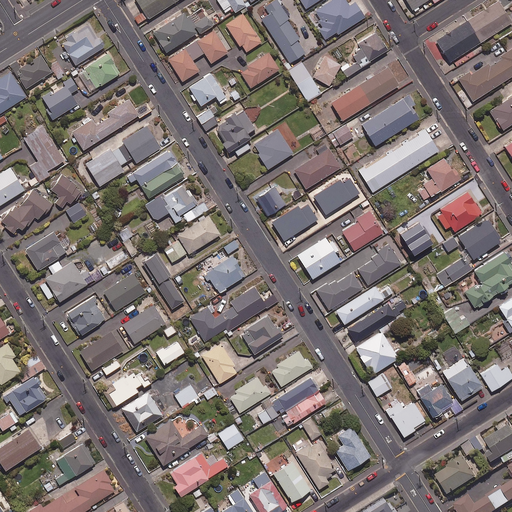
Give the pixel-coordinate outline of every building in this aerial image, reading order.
[(176,0),(136,0),(148,18),(176,0)] [(245,5),(242,0),(217,0),(224,10),(231,6),(234,12),(245,5)] [(287,19),(289,18),(287,14),(290,12),(283,1),(279,3),(277,0),(272,0),(264,5),(269,12),(261,18),(290,62),(305,52),(297,39),(299,38),(287,19)] [(349,4),(346,0),(330,0),(314,11),(321,22),(317,25),(325,38),(336,31),(338,34),(364,16),(354,0),(349,4)] [(405,0),(412,10),(427,0),(405,0)] [(511,21),(498,0),(497,0),(436,40),(450,62),(511,22),(511,21)] [(198,31),(184,9),(152,29),(166,51),(198,31)] [(261,41),(243,13),(225,24),(244,53),(261,41)] [(213,25),(207,15),(194,23),(200,33),(213,25)] [(103,46),(88,22),(59,40),(74,64),(103,46)] [(227,51),(214,29),(168,58),(182,80),(199,70),(192,59),(204,52),(211,62),(227,51)] [(387,48),(375,31),(358,42),(362,48),(347,57),(352,64),(349,66),(347,62),(341,67),(347,76),(387,48)] [(471,74),(468,70),(458,77),(472,100),(511,75),(511,46),(500,55),(502,58),(489,66),(488,63),(471,74)] [(279,69),(268,51),(239,70),(250,87),(279,69)] [(120,72),(107,52),(77,72),(89,91),(120,72)] [(51,71),(40,54),(16,70),(27,87),(51,71)] [(341,64),(325,54),(312,75),(327,85),(341,64)] [(321,92),(301,60),(291,67),(297,77),(294,79),(307,100),(321,92)] [(56,61),(50,65),(57,78),(64,74),(56,61)] [(398,84),(388,67),(331,102),(342,119),(398,84)] [(0,112),(26,96),(9,71),(0,76),(0,112)] [(227,98),(222,91),(210,72),(187,86),(199,105),(214,96),(219,103),(227,98)] [(78,88),(71,77),(60,84),(62,87),(53,92),(52,90),(41,96),(54,117),(77,103),(70,93),(78,88)] [(503,129),(511,122),(511,93),(510,95),(511,96),(490,110),(503,129)] [(415,104),(408,94),(362,123),(375,145),(419,117),(412,106),(415,104)] [(71,130),(83,150),(137,116),(138,118),(151,110),(145,101),(135,107),(129,98),(107,112),(110,116),(96,124),(91,117),(71,130)] [(217,122),(209,110),(198,117),(206,130),(217,122)] [(228,152),(251,136),(248,132),(255,127),(244,110),(236,115),(233,112),(224,118),(226,121),(217,127),(226,139),(221,142),(228,152)] [(353,136),(346,124),(328,135),(335,147),(353,136)] [(64,159),(42,125),(23,137),(38,160),(30,165),(40,180),(49,174),(46,170),(64,159)] [(160,147),(146,125),(85,163),(99,185),(123,170),(120,164),(133,156),(136,162),(160,147)] [(293,152),(277,128),(252,144),(268,168),(293,152)] [(438,150),(425,129),(359,171),(372,191),(438,150)] [(340,167),(329,148),(294,169),(305,188),(340,167)] [(185,174),(169,149),(126,175),(130,181),(136,178),(148,197),(185,174)] [(449,166),(444,157),(426,168),(432,178),(414,188),(422,201),(460,178),(452,164),(449,166)] [(0,203),(24,189),(9,166),(0,172),(0,203)] [(81,188),(61,174),(51,188),(59,195),(54,201),(62,207),(66,200),(70,203),(81,188)] [(359,192),(350,177),(341,182),(339,178),(313,194),(325,213),(359,192)] [(199,204),(184,183),(165,196),(163,192),(146,204),(157,219),(168,211),(175,222),(185,215),(189,221),(208,208),(203,201),(199,204)] [(285,203),(276,189),(272,188),(256,197),(267,215),(285,203)] [(50,202),(33,189),(18,208),(14,205),(2,220),(15,230),(18,226),(21,229),(32,215),(37,218),(50,202)] [(448,226),(450,224),(454,230),(481,213),(467,191),(441,207),(444,211),(437,216),(445,228),(448,226)] [(86,214),(78,201),(65,210),(73,222),(86,214)] [(439,211),(434,202),(421,210),(427,219),(439,211)] [(317,218),(307,203),(299,208),(297,205),(271,221),(283,239),(317,218)] [(383,232),(369,210),(356,218),(357,221),(342,231),(354,250),(383,232)] [(220,233),(208,214),(177,234),(179,238),(163,248),(171,261),(188,251),(189,253),(220,233)] [(502,240),(485,216),(458,236),(474,259),(502,240)] [(442,242),(452,235),(454,234),(448,226),(445,228),(432,236),(438,244),(442,242)] [(132,235),(127,227),(118,232),(131,255),(137,252),(128,237),(132,235)] [(58,239),(51,228),(37,237),(35,234),(21,243),(38,269),(66,251),(63,247),(70,243),(65,235),(58,239)] [(459,245),(452,235),(442,242),(448,252),(459,245)] [(340,260),(325,236),(297,254),(312,278),(340,260)] [(239,246),(234,239),(223,246),(228,253),(239,246)] [(401,263),(389,245),(356,266),(367,284),(401,263)] [(500,293),(509,287),(508,285),(511,282),(511,264),(504,251),(474,270),(481,281),(464,291),(474,307),(477,305),(478,307),(494,297),(493,295),(499,291),(500,293)] [(184,300),(154,253),(142,260),(172,307),(184,300)] [(245,274),(231,254),(205,272),(219,292),(245,274)] [(470,269),(462,257),(436,274),(444,286),(470,269)] [(62,267),(58,260),(48,266),(52,273),(44,278),(59,301),(86,283),(83,278),(89,275),(86,270),(80,273),(72,260),(62,267)] [(362,287),(352,272),(337,282),(335,279),(317,290),(328,308),(362,287)] [(145,291),(133,273),(103,292),(115,310),(145,291)] [(383,299),(375,285),(336,310),(344,323),(383,299)] [(261,297),(254,286),(229,301),(232,306),(214,317),(207,305),(189,316),(204,341),(224,329),(225,332),(277,300),(272,291),(261,297)] [(408,308),(399,295),(346,328),(355,342),(408,308)] [(98,307),(91,296),(66,312),(80,335),(110,315),(103,304),(98,307)] [(511,296),(499,306),(511,326),(511,296)] [(165,323),(153,304),(122,324),(134,343),(165,323)] [(461,319),(453,307),(442,313),(454,333),(469,323),(465,316),(461,319)] [(285,342),(267,313),(240,331),(254,353),(268,344),(272,350),(285,342)] [(0,337),(9,332),(0,317),(0,337)] [(175,331),(172,325),(164,329),(167,336),(175,331)] [(123,350),(111,331),(80,351),(92,369),(123,350)] [(398,357),(382,331),(355,348),(372,374),(398,357)] [(184,351),(177,341),(157,353),(164,364),(184,351)] [(15,355),(7,342),(0,346),(0,383),(20,371),(11,357),(15,355)] [(238,371),(221,342),(200,354),(217,383),(238,371)] [(304,359),(299,350),(276,364),(278,367),(270,371),(280,386),(312,366),(307,358),(304,359)] [(44,365),(35,355),(29,361),(38,371),(44,365)] [(120,365),(115,357),(101,366),(106,374),(120,365)] [(482,386),(465,358),(442,372),(460,400),(482,386)] [(416,380),(404,361),(397,366),(409,384),(416,380)] [(491,390),(511,377),(511,373),(507,366),(501,370),(497,363),(480,374),(491,390)] [(116,404),(138,390),(136,387),(141,383),(143,387),(151,382),(148,377),(144,380),(140,373),(135,376),(133,372),(125,377),(123,375),(112,382),(116,388),(109,393),(116,404)] [(391,387),(383,373),(367,382),(376,396),(391,387)] [(285,409),(319,388),(310,375),(272,400),(271,399),(255,409),(264,423),(285,409)] [(47,398),(33,376),(1,395),(5,401),(9,399),(19,415),(47,398)] [(263,386),(257,376),(228,395),(239,412),(271,392),(265,384),(263,386)] [(429,383),(415,392),(431,418),(455,403),(442,383),(433,389),(429,383)] [(198,397),(190,384),(174,394),(182,407),(198,397)] [(217,393),(213,387),(204,393),(207,399),(217,393)] [(319,388),(285,409),(293,422),(325,401),(318,389),(319,388)] [(162,414),(148,391),(121,408),(135,431),(162,414)] [(346,407),(340,399),(322,413),(328,421),(346,407)] [(403,408),(399,402),(386,410),(403,436),(414,429),(414,427),(425,420),(413,402),(403,408)] [(18,420),(11,409),(0,416),(0,426),(2,430),(18,420)] [(320,433),(311,417),(301,423),(311,438),(320,433)] [(181,437),(170,419),(144,435),(162,464),(188,448),(187,447),(207,435),(201,425),(181,437)] [(243,439),(233,423),(218,433),(227,448),(243,439)] [(370,455),(351,426),(337,435),(343,445),(335,450),(347,470),(370,455)] [(511,450),(511,429),(510,426),(486,442),(491,451),(486,454),(492,464),(511,450)] [(40,446),(27,427),(0,445),(0,461),(5,469),(40,446)] [(77,442),(71,432),(60,439),(68,453),(56,460),(60,467),(53,472),(60,484),(95,462),(81,440),(77,442)] [(336,468),(317,438),(295,452),(318,488),(329,482),(324,475),(336,468)] [(485,449),(476,438),(462,448),(471,459),(485,449)] [(209,465),(200,451),(169,471),(176,483),(173,485),(180,496),(227,465),(222,457),(209,465)] [(277,469),(270,457),(262,461),(270,474),(277,469)] [(477,477),(464,458),(436,477),(449,496),(477,477)] [(310,489),(292,461),(273,473),(291,501),(310,489)] [(494,511),(511,501),(511,465),(509,467),(511,471),(511,483),(476,507),(469,496),(454,506),(458,511),(494,511)] [(80,511),(116,490),(102,467),(66,488),(68,491),(42,507),(40,504),(27,511),(80,511)] [(278,511),(287,506),(264,471),(251,479),(256,487),(247,492),(260,511),(278,511)] [(253,511),(238,488),(227,495),(233,503),(221,511),(253,511)] [(396,511),(390,503),(388,505),(385,500),(366,511),(396,511)] [(129,511),(123,501),(115,506),(117,510),(113,511),(129,511)]
